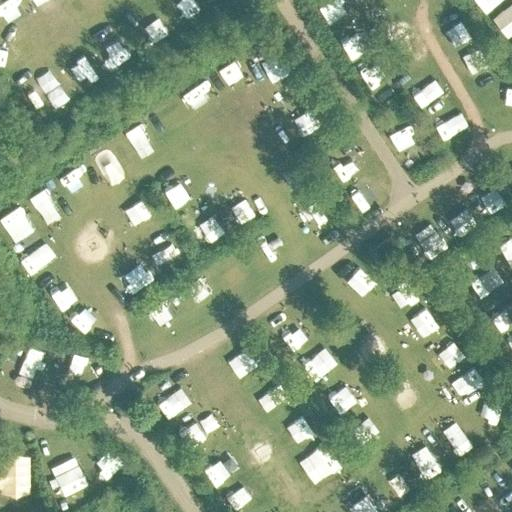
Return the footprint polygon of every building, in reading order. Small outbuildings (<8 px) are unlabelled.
[(242,59),(248,67),(267,52),(261,44),(242,59)] [(390,235),(372,248),(378,257),(397,244),(390,235)] [(26,345),(24,376),(42,377),(45,347),(26,345)] [(261,348),(234,362),(243,381),(271,367),(261,348)] [(290,442),(315,424),(304,408),(279,425),(290,442)] [(331,443),(304,460),(315,478),(342,462),(331,443)]
